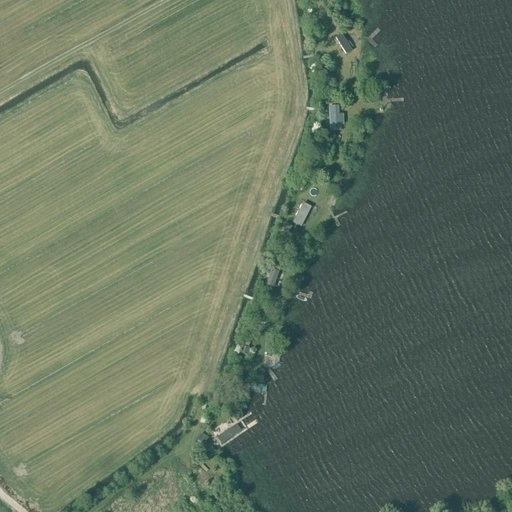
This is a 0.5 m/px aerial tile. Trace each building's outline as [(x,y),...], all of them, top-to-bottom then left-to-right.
[(342,35),(335,39),(346,56),(352,52),(342,35)] [(337,108),(329,109),(330,133),(339,133),(337,108)] [(303,203),(293,223),(301,227),(311,207),(303,203)] [(284,226),(280,233),(286,236),(290,229),(284,226)] [(272,270),(267,285),(273,287),(278,272),(272,270)] [(266,333),(265,353),(272,353),(273,334),(266,333)] [(242,346),(240,353),(247,355),(249,348),(242,346)] [(241,432),(236,425),(215,438),(220,446),(241,432)] [(201,434),(197,441),(203,444),(207,437),(201,434)]
